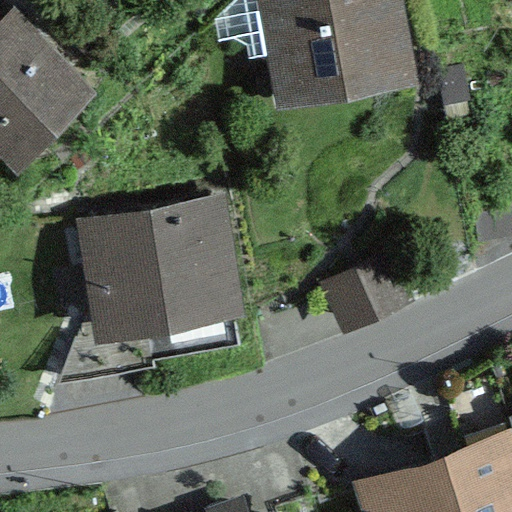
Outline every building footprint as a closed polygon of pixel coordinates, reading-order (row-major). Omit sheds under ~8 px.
[(405,70),(390,0),(240,0),(262,100),(405,70)] [(0,159),(2,162),(78,85),(0,7),(0,159)] [(463,100),(455,68),(429,74),(437,106),(463,100)] [(233,306),(209,187),(62,218),(86,333),(125,325),(133,363),(222,344),(215,310),(233,306)] [(511,226),(511,200),(472,210),(477,234),(511,226)] [(341,328),(410,292),(383,240),(314,276),(341,328)] [(494,404),(511,454),(511,388),(491,396),(494,404)] [(511,511),(511,454),(494,404),(333,461),(351,511),(511,511)] [(280,511),(274,492),(237,505),(229,484),(150,511),(280,511)] [(25,511),(19,495),(0,501),(0,511),(25,511)]
